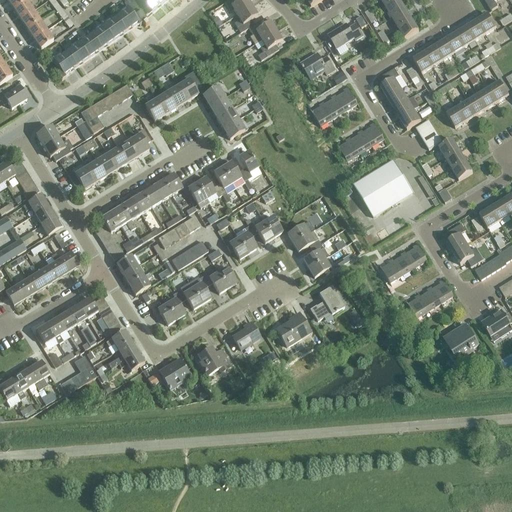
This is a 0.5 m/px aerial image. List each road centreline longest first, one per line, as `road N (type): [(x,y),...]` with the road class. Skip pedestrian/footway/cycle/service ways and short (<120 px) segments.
road 1 (residential): [(0,457),(511,419)]
road 2 (residential): [(288,301),(279,286),(154,356),(103,274)]
road 3 (residential): [(511,271),(461,294),(426,235),(508,176),(511,165)]
road 4 (residential): [(409,146),(395,144),(364,89),(365,76),(449,22),(456,0)]
road 5 (residential): [(55,108),(200,0)]
road 6 (residential): [(72,221),(202,143)]
